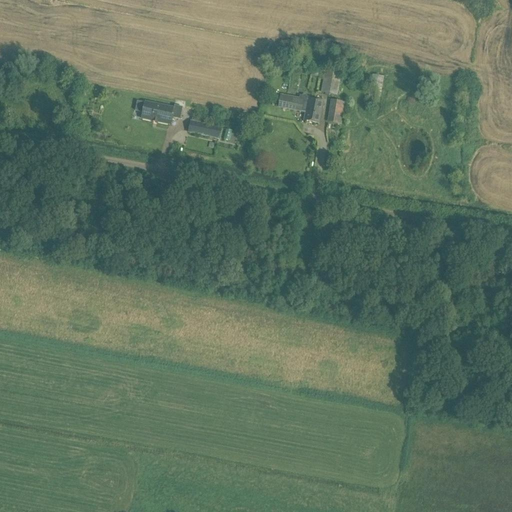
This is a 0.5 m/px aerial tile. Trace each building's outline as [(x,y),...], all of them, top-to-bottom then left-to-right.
[(327,69),(322,94),(337,97),(338,93),(340,84),(343,73),(327,69)] [(374,76),(369,102),(379,104),(384,78),(374,76)] [(305,122),(320,125),(324,104),(309,101),(309,103),(303,102),(300,113),(307,114),(305,122)] [(328,123),(330,123),(341,125),(345,104),(332,101),(328,123)] [(137,102),(135,112),(143,113),(141,119),(152,121),(152,122),(158,123),(170,125),(171,118),(180,120),(182,108),(174,106),(174,109),(145,103),(145,104),(137,102)] [(224,130),(190,123),(188,134),(216,139),(217,138),(222,139),(224,130)]
